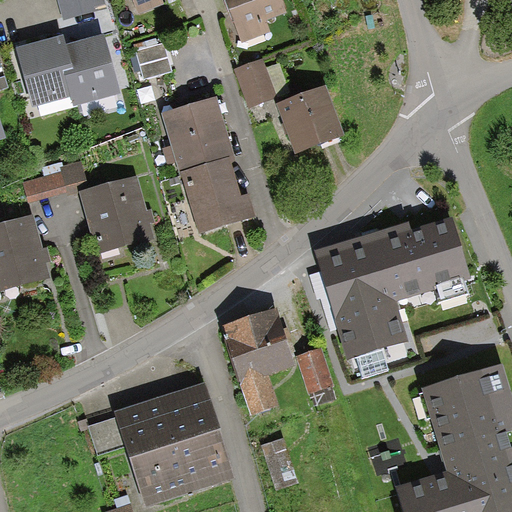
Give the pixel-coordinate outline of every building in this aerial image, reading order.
[(56,0),(63,23),(109,11),(105,0),(56,0)] [(132,0),(139,17),(167,6),(164,0),(132,0)] [(223,0),(239,42),(268,32),(264,23),(282,17),(276,0),(223,0)] [(45,44),(17,52),(34,110),(71,101),(64,77),(73,75),(66,49),(63,39),(45,44)] [(71,101),(73,110),(119,97),(103,39),(78,46),(66,49),(73,75),(64,77),(71,101)] [(162,44),(135,53),(144,80),(170,72),(162,44)] [(263,63),(236,73),(250,111),(277,101),(263,63)] [(0,92),(9,89),(5,78),(0,80),(0,92)] [(326,92),(276,110),(293,157),(343,139),(326,92)] [(217,102),(163,119),(174,156),(180,176),(183,175),(230,161),(234,160),(217,102)] [(230,161),(183,175),(201,236),(255,220),(249,198),(241,201),(236,181),(230,161)] [(68,198),(89,192),(81,164),(61,169),(63,174),(24,185),(29,204),(67,194),(68,198)] [(136,181),(81,197),(98,258),(153,242),(147,219),(136,181)] [(33,220),(0,230),(0,292),(50,278),(44,257),(33,220)] [(376,238),(317,256),(350,364),(408,346),(396,307),(471,284),(452,224),(410,236),(407,229),(376,238)] [(262,388),(308,371),(296,336),(261,348),(249,353),(262,388)] [(511,511),(511,404),(501,370),(424,395),(449,475),(399,491),(405,511),(511,511)] [(204,390),(118,419),(127,448),(148,511),(149,511),(236,483),(204,390)] [(275,415),(266,418),(279,454),(329,435),(316,399),(275,415)] [(127,448),(118,419),(87,429),(96,458),(127,448)] [(355,511),(331,446),(284,463),(294,490),(283,494),(289,511),(355,511)]
